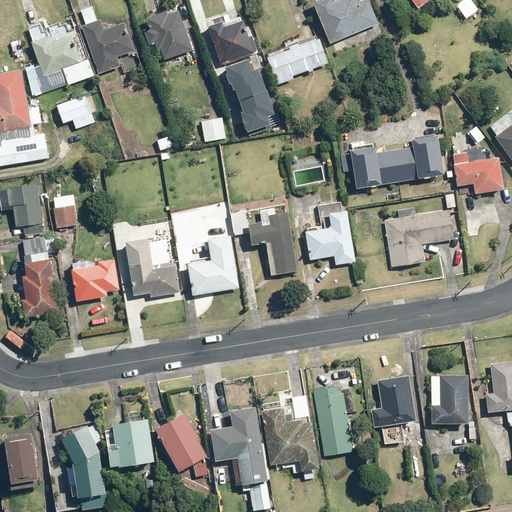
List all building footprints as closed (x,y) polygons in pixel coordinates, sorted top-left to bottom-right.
[(362,0),(322,0),(311,4),(327,43),(372,24),(362,0)] [(406,0),(414,10),(427,0),(406,0)] [(469,0),(463,0),(454,7),(463,20),(477,10),(469,0)] [(159,60),(189,49),(176,11),(145,22),(159,60)] [(208,30),(220,65),(256,53),(243,18),(208,30)] [(115,67),(112,60),(134,52),(124,24),(102,32),(98,21),(79,28),(97,74),(115,67)] [(42,79),(80,66),(68,32),(30,45),(42,79)] [(266,58),(276,84),(327,65),(317,38),(266,58)] [(249,57),(225,66),(233,88),(236,87),(240,99),(268,89),(259,65),(253,68),(249,57)] [(0,135),(30,129),(18,73),(0,77),(0,135)] [(241,110),(249,133),(273,124),(269,114),(276,112),(268,89),(240,99),(244,109),(241,110)] [(62,124),(90,114),(84,98),(56,107),(62,124)] [(202,120),(204,141),(228,139),(225,118),(202,120)] [(511,123),(494,138),(511,161),(511,123)] [(485,138),(476,126),(466,134),(475,145),(485,138)] [(169,136),(156,141),(160,151),(173,147),(169,136)] [(354,190),(379,186),(415,180),(441,176),(435,138),(409,142),(410,149),(374,155),(373,147),(347,151),(354,190)] [(0,149),(0,165),(46,158),(44,142),(0,149)] [(472,194),(501,189),(496,159),(451,166),(455,189),(471,186),(472,194)] [(44,235),(36,186),(7,191),(14,239),(44,235)] [(443,196),(445,211),(448,210),(456,209),(453,194),(443,196)] [(74,227),(71,206),(53,208),(56,229),(74,227)] [(425,265),(422,245),(454,241),(449,211),(418,216),(382,221),(389,270),(425,265)] [(326,215),(328,228),(304,233),(309,262),(334,257),(335,266),(354,263),(345,212),(326,215)] [(296,272),(287,220),(285,213),(265,217),(266,223),(245,226),(248,247),(270,244),(275,276),(296,272)] [(227,237),(205,242),(209,262),(185,266),(191,298),(237,289),(227,237)] [(144,239),(122,243),(131,297),(149,294),(149,299),(179,294),(173,265),(150,270),(144,239)] [(96,266),(69,271),(75,303),(107,298),(106,293),(118,291),(113,260),(95,263),(96,266)] [(49,263),(17,268),(25,318),(56,313),(49,263)] [(511,361),(488,365),(492,394),(484,395),(486,414),(511,410),(511,361)] [(406,375),(376,380),(380,409),(370,411),(373,428),(413,421),(412,411),(406,375)] [(465,376),(430,376),(430,425),(465,424),(465,376)] [(342,387),(312,392),(323,457),(352,453),(342,387)] [(227,412),(229,429),(208,432),(213,463),(234,459),(238,487),(265,483),(261,456),(256,425),(254,408),(227,412)] [(300,421),(286,423),(283,408),(259,412),(268,466),(287,463),(298,461),(300,472),(317,469),(309,424),(300,426),(300,421)] [(182,415),(151,432),(175,475),(206,458),(182,415)] [(146,423),(110,427),(115,468),(151,464),(146,423)] [(69,463),(75,501),(103,496),(96,456),(98,455),(86,428),(59,441),(69,463)] [(30,435),(1,439),(7,491),(36,488),(30,435)]
